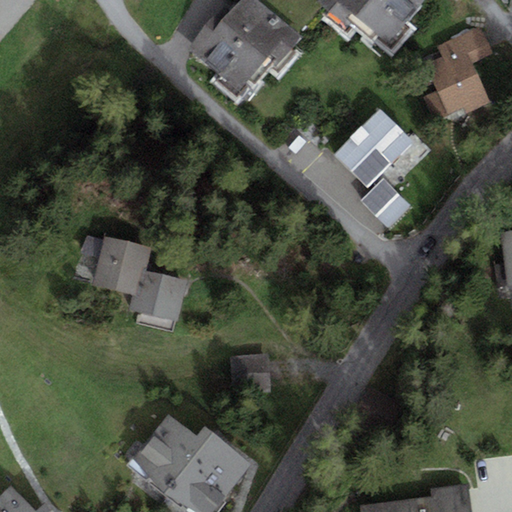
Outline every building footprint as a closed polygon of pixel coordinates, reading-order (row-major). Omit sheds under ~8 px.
[(328,0),(325,4),(378,46),(415,0),(328,0)] [(285,42),(247,9),(212,50),(251,82),(285,42)] [(480,54),(472,37),(436,53),(442,65),(425,72),(445,120),(481,104),(463,61),(480,54)] [(403,150),(369,120),(337,157),(372,187),(403,150)] [(384,180),(360,203),(388,232),(412,210),(384,180)] [(511,237),(500,239),(505,288),(511,287),(511,237)] [(133,251),(95,243),(85,293),(123,301),(133,251)] [(137,284),(131,318),(161,323),(167,290),(137,284)] [(260,361),(225,362),(226,383),(260,382),(260,361)] [(171,511),(210,511),(238,472),(187,436),(183,441),(155,422),(118,474),(171,511)] [(0,511),(31,511),(30,511),(29,511),(22,511),(2,492),(0,493),(0,511)] [(461,511),(459,498),(358,510),(358,511),(461,511)]
